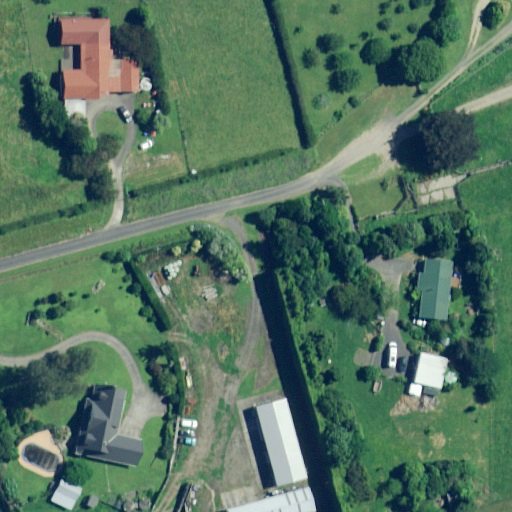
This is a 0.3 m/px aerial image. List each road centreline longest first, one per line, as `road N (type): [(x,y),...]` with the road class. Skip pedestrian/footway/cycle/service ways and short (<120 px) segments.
road 1 (unclassified): [(325,180),(0,265)]
road 2 (track): [(511,92),(399,136),(325,180)]
